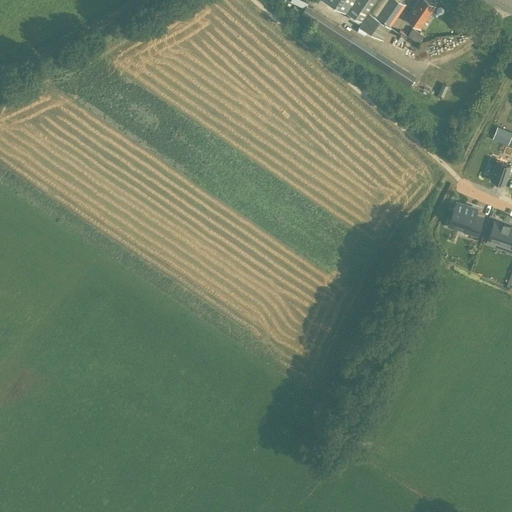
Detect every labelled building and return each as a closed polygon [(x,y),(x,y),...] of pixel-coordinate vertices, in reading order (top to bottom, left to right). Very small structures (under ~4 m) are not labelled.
[(305,8),(300,16),(409,86),(416,75),(307,5),(308,2),(303,0),(290,0),(290,1),(305,8)] [(337,9),(346,14),(349,10),(363,19),(359,25),(383,37),(391,26),(406,3),(400,0),(324,0),(338,7),(337,9)] [(428,0),(418,0),(406,17),(421,27),(436,5),(428,0)] [(396,36),(404,38),(407,34),(400,30),(396,36)] [(511,135),(511,130),(498,125),(493,138),(508,145),(511,135)] [(497,160),(491,179),(504,184),(511,164),(497,160)] [(456,201),(450,218),(466,224),(464,230),(477,234),(483,217),(475,214),(477,208),(456,201)] [(488,239),(496,241),(511,246),(511,226),(509,226),(509,225),(503,222),(503,224),(494,221),(492,228),(489,236),(488,239)]
